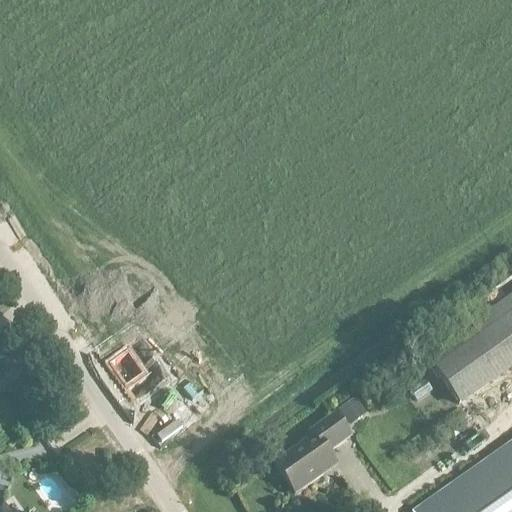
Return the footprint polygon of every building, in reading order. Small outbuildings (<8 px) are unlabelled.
[(511,367),(511,298),(426,360),(458,405),(511,367)] [(125,388),(144,375),(135,361),(134,361),(116,373),(125,388)] [(355,402),(339,413),(349,427),(365,415),(355,402)] [(349,439),(334,418),(311,435),(314,439),(274,467),(295,496),(315,481),(313,479),(333,464),(326,455),(349,439)] [(511,511),(511,445),(417,511),(511,511)]
